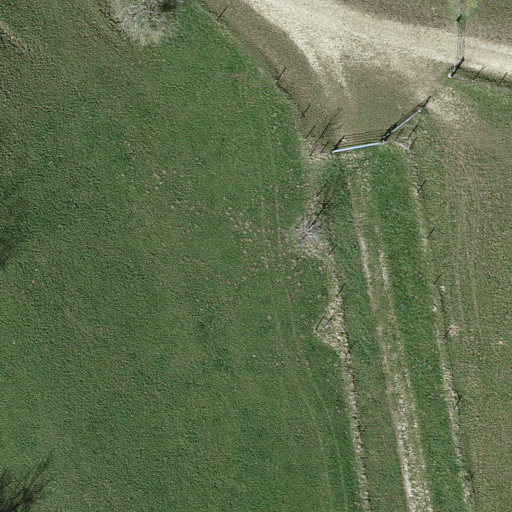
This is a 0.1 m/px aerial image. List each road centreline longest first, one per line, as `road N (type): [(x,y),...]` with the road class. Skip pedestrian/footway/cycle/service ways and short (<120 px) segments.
road 1 (track): [(414,511),(319,42)]
road 2 (track): [(511,78),(319,42),(264,0)]
